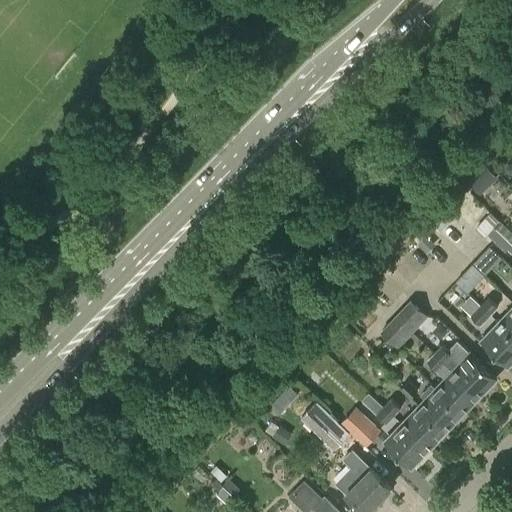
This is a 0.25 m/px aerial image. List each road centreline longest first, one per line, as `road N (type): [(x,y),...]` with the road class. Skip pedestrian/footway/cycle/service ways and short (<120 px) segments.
road 1 (primary): [(74,337),(409,0)]
road 2 (primary): [(0,431),(64,365),(74,337)]
